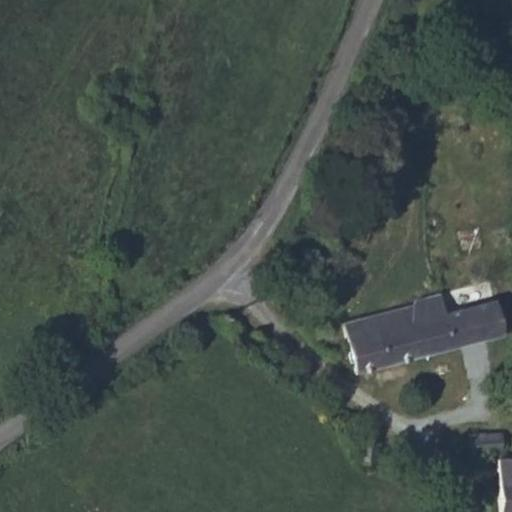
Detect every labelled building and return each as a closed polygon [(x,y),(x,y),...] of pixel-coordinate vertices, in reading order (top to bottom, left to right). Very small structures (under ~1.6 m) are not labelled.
[(439,294),(413,300),(412,304),(423,355),(467,344),(457,310),(443,313),(439,294)] [(502,335),(494,300),(457,310),(467,344),(502,335)] [(412,304),(361,317),(364,331),(381,328),(390,363),(423,355),(412,304)] [(354,372),(390,363),(381,328),(364,331),(361,317),(341,322),(354,372)] [(502,432),(467,433),(468,452),(502,451),(502,432)] [(511,511),(511,457),(496,458),(497,511),(511,511)]
